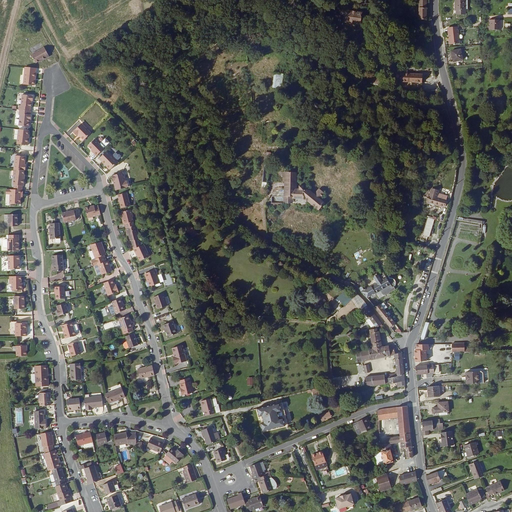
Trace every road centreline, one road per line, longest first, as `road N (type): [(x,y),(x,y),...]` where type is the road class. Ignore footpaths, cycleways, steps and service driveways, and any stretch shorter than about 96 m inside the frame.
road 1 (track): [(409,354),(353,286),(179,181),(61,57)]
road 2 (secondary): [(412,398),(410,344),(463,177),(435,0)]
road 3 (residential): [(101,189),(115,247),(150,327),(172,428)]
road 4 (residential): [(61,422),(55,350),(39,304),(32,206)]
road 5 (residential): [(412,398),(238,465)]
